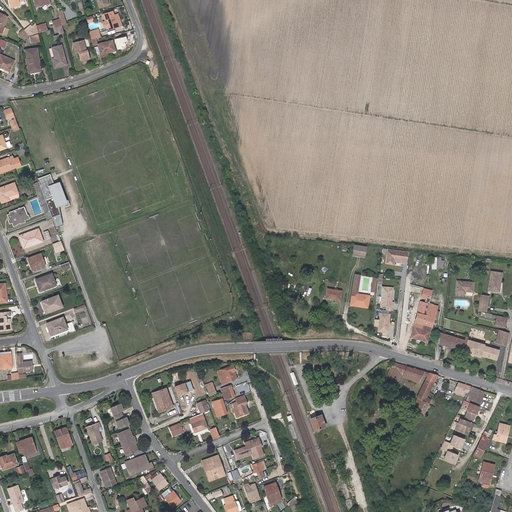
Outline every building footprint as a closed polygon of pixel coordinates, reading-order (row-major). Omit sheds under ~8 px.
[(120,19),(118,14),(114,15),(112,11),(103,14),(105,21),(106,20),(108,26),(109,29),(120,26),(118,20),(120,19)] [(4,28),(8,17),(5,15),(0,26),(4,28)] [(93,21),(92,17),(95,16),(94,15),(92,15),(92,16),(86,18),(88,23),(93,21)] [(62,25),(60,17),(55,19),(55,20),(52,21),(54,28),(62,25)] [(47,30),(45,23),(39,25),(38,22),(36,23),(38,33),(47,30)] [(38,33),(35,23),(32,26),(30,25),(24,30),(29,36),(38,33)] [(64,32),(62,25),(54,28),(55,32),(59,31),(60,34),(64,32)] [(29,36),(24,30),(19,34),(24,41),(29,36)] [(40,41),(38,35),(30,37),(31,43),(40,41)] [(86,50),(83,40),(73,43),(76,54),(79,54),(81,60),(90,58),(88,50),(86,50)] [(115,51),(112,41),(98,44),(100,55),(107,53),(115,51)] [(67,65),(61,45),(52,47),(55,58),(52,59),(55,68),(67,65)] [(40,71),(37,48),(26,50),(27,55),(28,55),(30,68),(29,68),(29,73),(40,71)] [(14,61),(0,55),(0,67),(9,71),(14,61)] [(14,117),(11,108),(4,111),(7,119),(14,117)] [(27,154),(24,147),(17,150),(19,157),(27,154)] [(0,173),(20,166),(17,157),(13,159),(12,156),(0,160),(0,173)] [(50,174),(37,179),(39,182),(43,194),(52,217),(56,227),(64,224),(58,206),(61,205),(54,184),(50,174)] [(43,194),(39,182),(33,184),(38,196),(43,194)] [(67,203),(59,182),(54,184),(61,205),(67,203)] [(14,183),(0,187),(0,199),(1,203),(18,197),(19,196),(14,183)] [(52,217),(43,194),(38,196),(47,219),(52,217)] [(25,221),(30,219),(28,214),(27,215),(24,207),(9,212),(9,213),(7,214),(9,220),(8,220),(9,224),(12,223),(13,227),(17,225),(20,224),(25,222),(25,221)] [(43,241),(38,229),(19,236),(21,241),(24,240),(26,247),(43,241)] [(364,257),(366,247),(354,245),(352,255),(364,257)] [(404,263),(405,251),(388,249),(386,263),(394,264),(395,262),(404,263)] [(45,266),(40,254),(27,258),(32,271),(45,266)] [(62,270),(71,267),(68,262),(60,265),(62,270)] [(500,282),(502,273),(491,271),(488,290),(497,291),(499,282),(500,282)] [(40,292),(56,285),(51,273),(35,280),(40,292)] [(367,308),(369,296),(365,295),(365,296),(357,295),(357,294),(359,280),(354,279),(350,304),(363,306),(363,307),(367,308)] [(473,292),(474,282),(457,281),(456,293),(465,294),(465,291),(473,292)] [(392,298),(393,288),(382,287),(380,306),(386,306),(393,307),(393,302),(392,302),(390,302),(390,300),(392,298)] [(340,300),(341,291),(327,289),(326,298),(340,300)] [(62,307),(57,295),(41,301),(46,313),(62,307)] [(486,312),(488,298),(480,297),(477,311),(486,312)] [(436,311),(437,306),(433,305),(433,304),(429,303),(427,309),(424,308),(425,303),(420,302),(411,337),(427,342),(434,318),(436,311)] [(0,331),(11,330),(10,323),(7,323),(7,319),(6,316),(11,315),(10,311),(0,312),(0,331)] [(388,332),(390,314),(380,313),(378,331),(388,332)] [(505,327),(507,318),(497,315),(496,319),(495,324),(505,327)] [(51,335),(67,329),(62,317),(46,323),(51,335)] [(505,346),(509,333),(508,333),(499,330),(498,332),(495,343),(505,346)] [(464,351),(467,339),(468,339),(468,337),(465,336),(464,340),(443,334),(439,333),(438,343),(442,344),(464,351)] [(496,360),(498,350),(484,346),(485,344),(468,339),(467,339),(464,351),(464,352),(481,357),(481,355),(496,360)] [(0,368),(12,367),(11,354),(0,354),(0,368)] [(21,354),(16,354),(18,373),(33,371),(32,361),(22,362),(21,354)] [(424,371),(407,366),(393,362),(386,376),(399,381),(401,376),(403,377),(411,382),(413,378),(420,381),(423,375),(425,371),(424,371)] [(233,366),(217,372),(222,384),(234,380),(234,379),(231,372),(234,371),(233,366)] [(294,371),(290,373),(294,386),(299,384),(294,371)] [(429,392),(437,375),(429,373),(427,377),(421,389),(429,392)] [(190,381),(178,385),(181,394),(193,390),(190,381)] [(468,392),(470,386),(458,382),(454,391),(462,394),(464,391),(468,392)] [(213,386),(206,389),(209,397),(216,394),(213,386)] [(221,389),(225,399),(235,396),(231,386),(221,389)] [(479,406),(485,392),(471,386),(466,401),(479,406)] [(154,398),(156,397),(161,411),(173,407),(166,388),(152,393),(154,398)] [(423,413),(430,400),(426,397),(429,392),(421,389),(416,397),(417,398),(419,399),(415,408),(423,413)] [(236,402),(232,403),(237,416),(247,413),(244,406),(246,405),(247,405),(243,395),(234,398),(236,402)] [(227,413),(224,405),(222,399),(212,402),(217,416),(227,413)] [(197,403),(201,413),(207,411),(209,410),(205,400),(197,403)] [(472,423),(479,406),(466,401),(464,400),(461,408),(466,409),(468,404),(469,405),(467,410),(464,418),(457,415),(456,416),(460,418),(472,423)] [(121,404),(110,408),(118,428),(129,424),(126,417),(124,418),(121,411),(123,410),(121,404)] [(374,423),(383,411),(379,408),(370,420),(374,423)] [(207,428),(203,417),(208,415),(207,411),(201,413),(190,418),(191,423),(194,433),(207,428)] [(467,435),(472,423),(460,418),(458,423),(462,424),(460,432),(467,435)] [(96,423),(86,427),(93,445),(102,441),(98,428),(96,423)] [(179,423),(169,427),(173,436),(183,432),(180,425),(179,423)] [(507,433),(509,425),(499,423),(496,435),(494,434),(492,440),(505,443),(507,433)] [(55,431),(61,449),(68,446),(66,441),(70,440),(66,427),(55,431)] [(130,427),(117,432),(126,456),(139,451),(136,443),(137,443),(134,436),(133,436),(130,427)] [(210,430),(213,438),(219,436),(216,427),(210,430)] [(16,432),(12,432),(16,442),(20,452),(23,451),(24,456),(36,452),(31,436),(19,440),(16,432)] [(452,445),(460,448),(464,439),(453,435),(450,443),(444,441),(440,448),(447,451),(443,459),(453,464),(457,455),(449,452),(452,445)] [(480,458),(489,440),(482,436),(473,455),(480,458)] [(246,446),(234,451),(236,456),(254,449),(257,457),(264,455),(261,447),(262,446),(259,437),(244,442),(246,446)] [(236,456),(237,460),(252,454),(253,459),(257,457),(254,449),(236,456)] [(102,456),(106,464),(113,461),(109,453),(102,456)] [(6,455),(0,457),(0,467),(1,467),(2,470),(18,464),(14,454),(7,456),(6,455)] [(146,454),(125,462),(130,475),(154,466),(152,462),(149,463),(146,454)] [(211,458),(202,461),(209,480),(216,478),(215,473),(222,470),(219,461),(212,463),(211,458)] [(252,465),(255,473),(257,473),(264,470),(261,462),(252,465)] [(491,476),(494,465),(483,462),(478,481),(487,483),(489,476),(491,476)] [(16,468),(19,477),(26,474),(22,466),(16,468)] [(100,472),(106,486),(116,483),(110,468),(100,472)] [(84,469),(70,474),(73,481),(87,476),(84,469)] [(158,471),(148,479),(150,481),(152,480),(157,486),(159,489),(159,490),(167,484),(165,480),(163,481),(161,478),(163,477),(158,471)] [(59,476),(53,478),(54,481),(56,488),(57,488),(68,484),(65,476),(59,478),(59,476)] [(143,476),(137,479),(141,485),(139,486),(145,494),(152,489),(143,476)] [(86,477),(74,481),(79,494),(78,494),(78,497),(92,492),(90,488),(83,491),(80,483),(87,481),(86,477)] [(264,487),(270,503),(278,500),(275,492),(278,491),(275,483),(264,487)] [(244,487),(250,503),(260,499),(254,484),(248,486),(244,487)] [(17,485),(7,488),(10,497),(12,496),(14,504),(13,504),(15,511),(16,511),(23,510),(20,503),(23,502),(17,485)] [(170,487),(158,497),(160,501),(165,497),(172,507),(181,501),(170,487)] [(232,496),(224,499),(226,504),(228,511),(226,511),(225,511),(234,511),(238,511),(238,510),(240,509),(241,508),(239,501),(237,501),(234,502),(232,496)] [(496,508),(500,497),(499,497),(495,496),(490,511),(492,511),(498,511),(500,510),(496,508)] [(133,497),(126,500),(130,509),(133,508),(134,511),(143,511),(142,508),(147,505),(143,497),(135,500),(133,497)] [(67,505),(69,511),(72,511),(75,511),(89,511),(88,508),(87,508),(84,499),(67,505)] [(300,511),(296,499),(290,504),(292,511),(300,511)]
